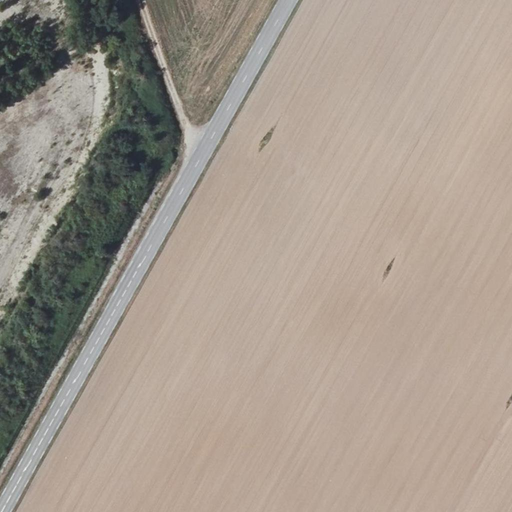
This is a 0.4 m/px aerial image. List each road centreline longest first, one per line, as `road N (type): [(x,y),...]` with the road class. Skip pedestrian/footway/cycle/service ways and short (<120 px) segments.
road 1 (primary): [(0,511),(288,0)]
road 2 (track): [(140,0),(189,134),(204,150)]
